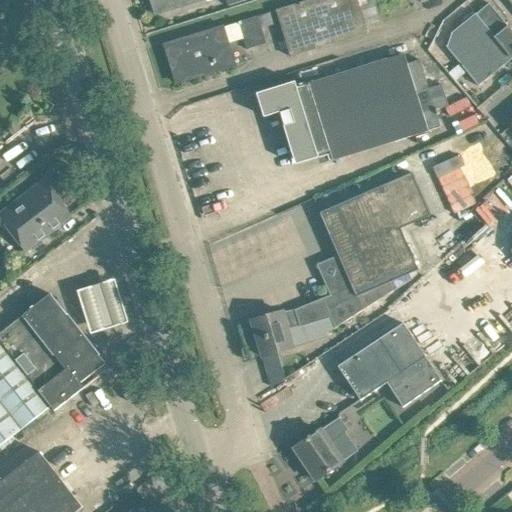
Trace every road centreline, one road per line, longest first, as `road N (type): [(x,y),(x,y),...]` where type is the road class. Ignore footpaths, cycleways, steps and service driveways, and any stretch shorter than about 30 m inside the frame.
road 1 (unclassified): [(206,473),(57,0)]
road 2 (unclassified): [(243,430),(109,0)]
